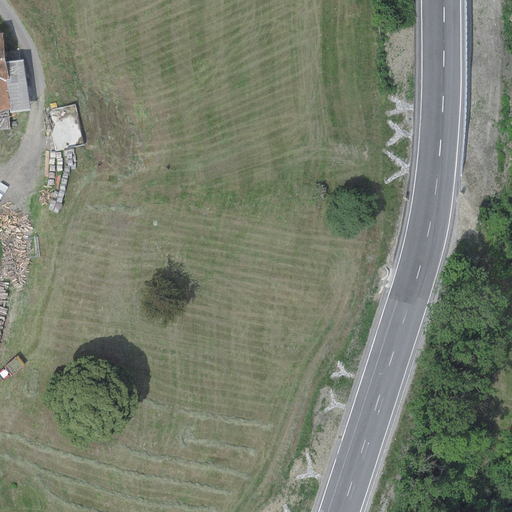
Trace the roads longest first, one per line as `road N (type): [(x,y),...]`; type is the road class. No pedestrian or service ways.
road 1 (primary): [(359,511),(431,229),(435,0)]
road 2 (track): [(0,8),(26,44),(37,91),(25,168),(17,179),(0,181)]
